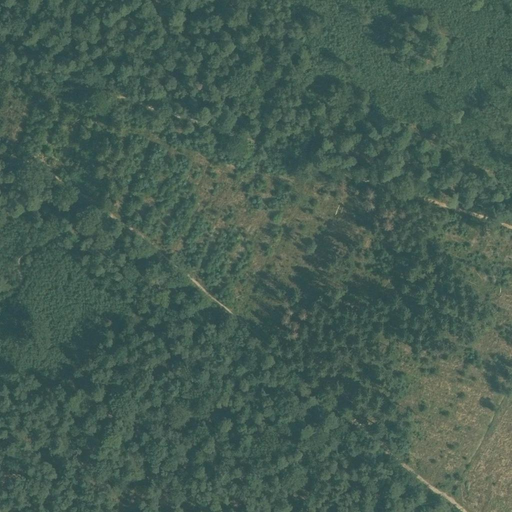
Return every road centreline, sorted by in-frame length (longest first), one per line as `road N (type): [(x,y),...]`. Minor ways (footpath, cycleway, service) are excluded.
road 1 (track): [(466,511),(77,184),(0,154)]
road 2 (track): [(0,60),(511,228)]
road 3 (track): [(324,511),(288,490),(208,495),(139,432),(0,436)]
road 4 (track): [(341,405),(450,208)]
road 5 (track): [(448,497),(511,372)]
